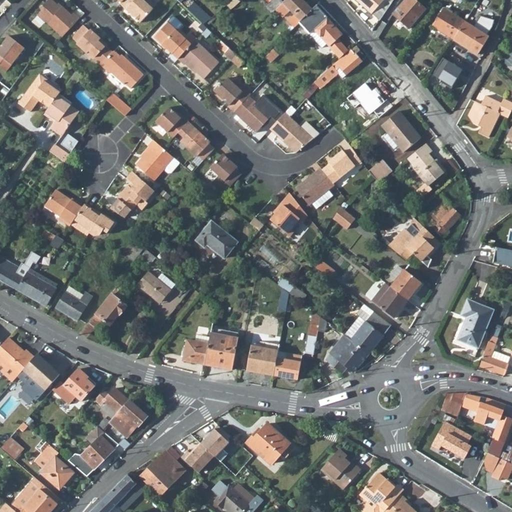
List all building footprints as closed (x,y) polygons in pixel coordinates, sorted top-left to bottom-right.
[(37,15),(45,22),(45,21),(62,37),(79,19),(73,13),(72,15),(62,6),(61,8),(57,5),(52,0),(47,0),(41,8),(43,9),(37,15)] [(123,0),(120,4),(140,22),(153,9),(143,0),(123,0)] [(212,17),(192,0),(183,0),(180,3),(203,24),(212,17)] [(232,0),(227,5),(231,10),(240,1),(238,0),(232,0)] [(271,0),(270,2),(264,7),(271,14),(276,9),(283,2),(281,0),(271,0)] [(276,9),(284,16),(290,9),(294,13),(288,20),(295,27),(300,22),(311,10),(302,0),(285,0),(283,2),(276,9)] [(357,0),(380,20),(393,0),(357,0)] [(405,0),(393,14),(409,28),(426,9),(415,0),(405,0)] [(300,22),(310,33),(314,29),(327,44),(329,46),(337,38),(342,34),(316,6),(311,10),(300,22)] [(433,26),(454,39),(465,22),(465,21),(444,8),(433,26)] [(154,37),(172,54),(174,52),(180,57),(196,40),(197,39),(191,33),(186,39),(168,22),(154,37)] [(454,39),(467,48),(468,46),(479,53),(489,37),(465,22),(454,39)] [(72,37),(78,43),(77,44),(93,59),(107,45),(91,29),(89,30),(84,25),(72,37)] [(310,33),(322,48),(327,44),(314,29),(310,33)] [(0,46),(0,66),(6,72),(25,48),(9,35),(0,46)] [(329,46),(340,58),(348,51),(337,38),(329,46)] [(178,59),(183,64),(186,62),(204,79),(219,62),(196,40),(180,57),(178,59)] [(229,49),(222,42),(219,46),(226,52),(229,49)] [(303,95),(308,99),(319,86),(336,70),(343,78),(362,61),(361,61),(366,57),(356,45),(330,69),(329,68),(322,74),(318,78),(303,95)] [(467,48),(478,54),(479,53),(468,46),(467,48)] [(265,56),(271,62),(279,55),(273,48),(265,56)] [(224,54),(231,60),(236,55),(233,52),(229,49),(226,52),(224,54)] [(101,65),(110,73),(111,72),(124,85),(125,84),(131,89),(144,75),(124,57),(122,58),(120,56),(114,51),(101,65)] [(231,60),(239,67),(244,62),(236,55),(231,60)] [(62,90),(40,74),(19,103),(31,112),(39,100),(49,108),(58,96),(62,90)] [(212,92),(222,101),(223,100),(229,105),(227,106),(234,112),(249,96),(251,94),(245,89),(242,91),(228,78),(221,85),(220,84),(212,92)] [(107,100),(125,116),(131,109),(113,93),(107,100)] [(473,123),(482,127),(479,133),(489,137),(500,114),(508,117),(511,109),(511,102),(504,98),(502,103),(486,95),(481,104),(475,101),(468,115),(473,123)] [(80,112),(58,96),(49,108),(44,115),(51,120),(53,118),(56,120),(55,122),(50,128),(62,137),(80,112)] [(234,112),(256,133),(271,116),(270,115),(255,102),(249,96),(234,112)] [(255,102),(270,115),(274,111),(260,97),(255,102)] [(155,121),(173,138),(178,132),(188,121),(182,116),(180,118),(168,107),(155,121)] [(381,126),(388,133),(398,146),(403,152),(421,137),(399,111),(381,126)] [(270,129),(295,153),(319,134),(307,123),(302,128),(285,113),(270,129)] [(180,141),(196,157),(198,155),(203,161),(214,148),(209,143),(210,142),(194,127),(188,121),(178,132),(184,138),(180,141)] [(383,137),(393,149),(398,146),(388,133),(383,137)] [(61,144),(72,152),(79,142),(68,134),(61,144)] [(136,165),(154,181),(164,169),(174,158),(153,140),(148,146),(149,147),(150,148),(141,158),(136,165)] [(70,155),(55,144),(49,151),(65,162),(70,155)] [(411,161),(409,163),(426,182),(417,190),(423,197),(432,189),(429,185),(446,171),(436,159),(434,161),(428,154),(432,151),(426,144),(408,158),(411,161)] [(140,157),(141,158),(150,148),(149,147),(140,157)] [(322,170),(334,183),(355,166),(356,167),(363,162),(351,147),(344,152),(343,150),(331,159),(332,161),(330,163),(322,170)] [(210,168),(230,186),(238,177),(242,174),(236,169),(237,167),(223,154),(210,168)] [(174,158),(164,169),(168,173),(171,173),(179,163),(174,158)] [(392,171),(382,160),(369,170),(372,175),(379,182),(392,171)] [(296,188),(309,205),(312,203),(329,190),(335,185),(334,183),(322,170),(321,168),(296,188)] [(118,198),(132,210),(137,204),(143,209),(148,203),(146,201),(155,190),(133,171),(127,178),(133,183),(135,185),(132,188),(130,186),(129,185),(118,198)] [(58,218),(70,226),(71,225),(82,208),(56,189),(45,206),(60,216),(58,218)] [(312,203),(316,209),(333,195),(329,190),(312,203)] [(271,220),(289,236),(307,215),(290,193),(281,204),(283,206),(275,215),(271,220)] [(425,219),(442,236),(447,231),(461,216),(444,200),(425,219)] [(273,213),(275,215),(283,206),(281,204),(273,213)] [(71,225),(87,236),(89,233),(94,236),(100,235),(103,230),(107,233),(114,223),(97,211),(95,213),(91,210),(92,209),(85,205),(82,208),(71,225)] [(334,218),(347,229),(356,219),(341,207),(334,218)] [(423,226),(440,242),(449,233),(447,231),(442,236),(425,219),(419,213),(414,217),(423,226)] [(261,228),(270,234),(272,232),(264,225),(254,217),(249,223),(259,230),(261,228)] [(196,240),(205,247),(207,244),(225,258),(238,242),(212,221),(196,240)] [(440,242),(423,226),(418,230),(413,225),(407,230),(405,228),(388,245),(407,260),(413,253),(428,267),(431,259),(429,257),(427,255),(434,248),(436,250),(442,244),(440,242)] [(41,235),(52,241),(56,235),(45,229),(41,235)] [(49,245),(54,248),(61,238),(56,235),(52,241),(49,245)] [(127,256),(134,261),(143,248),(137,243),(133,248),(127,256)] [(121,253),(126,257),(127,256),(133,248),(128,244),(121,253)] [(511,250),(496,247),(493,263),(511,266),(511,250)] [(427,255),(429,257),(436,250),(434,248),(427,255)] [(141,256),(150,264),(156,257),(146,249),(141,256)] [(19,267),(0,256),(0,279),(18,289),(28,272),(30,268),(33,262),(36,264),(41,257),(32,251),(24,265),(21,263),(19,267)] [(316,267),(330,278),(335,272),(321,261),(316,267)] [(390,277),(395,281),(404,270),(398,266),(390,277)] [(28,272),(55,288),(57,284),(34,271),(30,268),(28,272)] [(391,287),(408,300),(421,282),(404,269),(404,270),(395,281),(391,287)] [(137,284),(154,298),(156,296),(162,301),(171,290),(175,284),(162,273),(158,279),(149,271),(137,284)] [(18,289),(46,305),(56,288),(55,288),(28,272),(18,289)] [(289,293),(295,286),(277,272),(271,280),(282,288),(289,293)] [(372,300),(394,318),(408,300),(391,287),(386,283),(372,300)] [(66,292),(80,301),(84,295),(70,286),(66,292)] [(289,293),(301,302),(307,295),(295,286),(289,293)] [(96,313),(104,320),(110,325),(119,314),(126,305),(125,304),(129,298),(119,289),(116,287),(113,291),(111,293),(96,313)] [(281,297),(288,299),(289,293),(282,288),(281,297)] [(56,307),(67,314),(69,312),(78,318),(92,296),(86,292),(84,295),(80,301),(66,292),(56,307)] [(281,297),(279,310),(286,311),(288,299),(281,297)] [(466,317),(458,339),(478,348),(494,310),(467,299),(461,315),(466,317)] [(344,335),(351,340),(370,316),(374,311),(364,304),(356,314),(359,316),(344,335)] [(503,307),(500,315),(505,317),(508,309),(503,307)] [(310,325),(319,327),(321,317),(313,311),(310,325)] [(351,340),(369,354),(392,325),(374,311),(370,316),(351,340)] [(67,314),(77,320),(78,318),(69,312),(67,314)] [(95,327),(97,329),(104,320),(96,313),(89,322),(95,327)] [(318,330),(324,332),(327,321),(321,317),(319,327),(318,330)] [(80,334),(88,337),(95,327),(89,322),(80,334)] [(310,325),(305,352),(314,354),(316,341),(317,333),(318,330),(319,327),(310,325)] [(209,343),(205,364),(232,369),(238,338),(211,332),(210,337),(209,343)] [(195,341),(209,343),(210,337),(196,334),(195,341)] [(327,361),(343,372),(347,366),(354,371),(354,372),(369,354),(351,340),(344,335),(330,353),(332,355),(327,361)] [(491,335),(480,365),(484,367),(504,374),(508,364),(491,358),(493,351),(496,344),(495,344),(497,338),(491,335)] [(0,370),(12,382),(17,377),(34,357),(25,350),(24,352),(23,353),(15,346),(16,345),(8,338),(0,346),(0,370)] [(187,339),(183,360),(205,364),(209,343),(195,341),(187,339)] [(252,345),(247,370),(274,375),(277,358),(279,350),(280,344),(264,342),(264,345),(263,348),(252,345)] [(491,358),(508,364),(510,357),(493,351),(491,358)] [(59,374),(37,354),(34,357),(17,377),(25,383),(21,388),(35,401),(59,374)] [(298,379),(302,355),(293,354),(292,360),(277,358),(274,375),(298,379)] [(52,390),(69,404),(77,396),(82,400),(96,384),(79,369),(65,385),(60,381),(52,390)] [(349,381),(341,385),(342,387),(343,390),(351,385),(349,381)] [(101,409),(112,418),(128,400),(114,387),(108,395),(103,390),(95,400),(100,404),(103,401),(107,403),(101,409)] [(465,393),(447,393),(439,417),(446,421),(454,425),(464,400),(467,393),(465,393)] [(467,393),(464,400),(479,403),(481,396),(467,393)] [(481,396),(479,403),(484,405),(487,398),(481,396)] [(487,398),(484,405),(479,403),(478,405),(480,405),(474,421),(485,425),(488,416),(500,421),(506,404),(487,398)] [(110,421),(127,436),(137,424),(138,425),(146,416),(128,400),(112,418),(110,421)] [(491,445),(488,453),(500,458),(511,463),(511,452),(510,451),(508,455),(501,451),(511,421),(511,406),(506,404),(500,421),(491,445)] [(98,426),(102,430),(110,421),(105,417),(98,426)] [(468,444),(472,435),(454,425),(446,421),(432,446),(439,450),(442,445),(465,458),(472,446),(468,444)] [(23,422),(18,428),(22,431),(27,425),(23,422)] [(248,443),(271,463),(279,455),(289,443),(290,443),(268,424),(262,431),(260,429),(248,443)] [(81,455),(94,469),(114,449),(119,444),(105,432),(102,430),(98,426),(86,437),(93,444),(81,455)] [(339,434),(322,426),(318,433),(335,442),(339,434)] [(215,456),(216,457),(222,450),(230,442),(215,428),(201,443),(215,456)] [(0,448),(14,460),(24,449),(10,437),(0,448)] [(201,443),(200,442),(195,448),(196,449),(192,454),(191,453),(188,450),(182,456),(199,472),(215,456),(201,443)] [(234,447),(249,460),(253,456),(238,442),(234,447)] [(279,455),(284,459),(294,448),(289,443),(279,455)] [(41,473),(57,487),(63,480),(65,483),(75,472),(56,456),(59,453),(50,445),(49,444),(34,461),(44,469),(41,473)] [(181,455),(172,446),(167,451),(176,460),(181,455)] [(340,449),(323,467),(345,488),(361,470),(352,461),(350,463),(345,458),(347,456),(340,449)] [(221,462),(227,455),(222,450),(216,457),(221,462)] [(141,476),(161,495),(186,470),(176,460),(167,451),(166,451),(141,476)] [(485,460),(486,469),(494,472),(500,458),(488,453),(485,460)] [(494,472),(492,476),(500,480),(502,477),(507,479),(511,468),(511,463),(500,458),(494,472)] [(321,469),(344,489),(345,488),(323,467),(321,469)] [(379,472),(360,494),(368,501),(363,508),(363,511),(383,511),(400,494),(404,489),(398,484),(395,486),(379,472)] [(118,484),(127,493),(128,492),(133,487),(135,490),(140,495),(145,490),(128,474),(118,484)] [(57,487),(60,489),(65,483),(63,480),(57,487)] [(90,511),(108,511),(127,493),(118,484),(90,511)] [(229,484),(214,501),(222,509),(224,507),(226,505),(228,506),(226,508),(230,511),(253,511),(264,500),(257,494),(255,497),(250,503),(234,489),(229,484)] [(255,497),(239,484),(234,489),(250,503),(255,497)] [(32,498),(48,511),(50,511),(61,500),(43,485),(32,498)] [(400,494),(383,511),(417,511),(410,506),(405,500),(406,499),(400,494)] [(20,511),(48,511),(32,498),(20,511)] [(17,511),(6,503),(0,509),(0,511),(17,511)]
